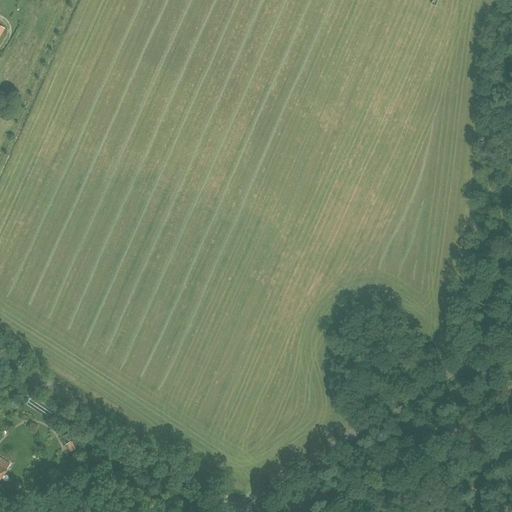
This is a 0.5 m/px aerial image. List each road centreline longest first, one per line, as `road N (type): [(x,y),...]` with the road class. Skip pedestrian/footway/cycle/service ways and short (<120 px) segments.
road 1 (unclassified): [(237,508),(511,335)]
road 2 (unclassified): [(237,508),(0,354)]
